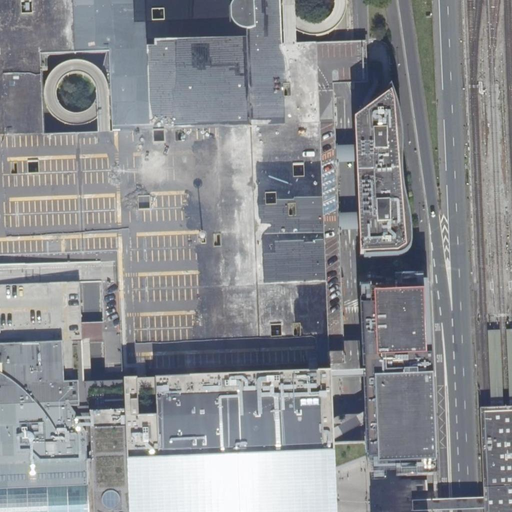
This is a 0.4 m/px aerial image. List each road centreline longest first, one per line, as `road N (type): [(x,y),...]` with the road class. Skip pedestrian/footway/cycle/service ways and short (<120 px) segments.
road 1 (trunk): [(403,0),(460,408)]
road 2 (trunk): [(445,0),(460,408)]
